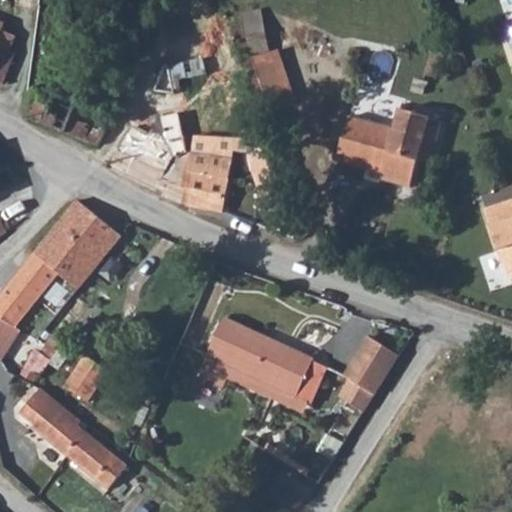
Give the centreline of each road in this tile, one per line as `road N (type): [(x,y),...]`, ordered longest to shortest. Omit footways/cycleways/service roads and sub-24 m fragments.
road 1 (unclassified): [(511,349),(284,268),(138,205),(0,119)]
road 2 (track): [(86,175),(152,67),(175,0)]
